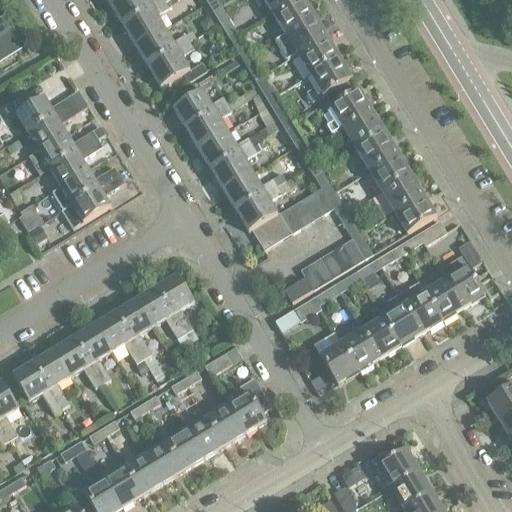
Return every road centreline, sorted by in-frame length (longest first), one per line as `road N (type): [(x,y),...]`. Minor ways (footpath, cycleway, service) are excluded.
road 1 (residential): [(511,238),(359,0)]
road 2 (residential): [(183,225),(52,0)]
road 3 (residential): [(0,334),(183,225)]
road 4 (residential): [(325,453),(234,301)]
road 5 (tertiary): [(511,134),(429,0)]
road 6 (residential): [(496,511),(426,393)]
road 7 (residential): [(234,301),(338,222)]
